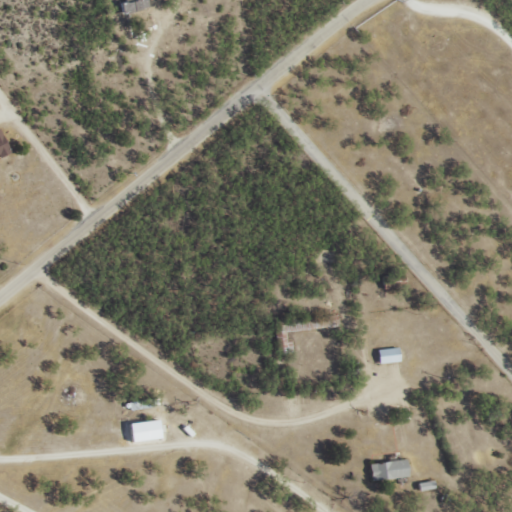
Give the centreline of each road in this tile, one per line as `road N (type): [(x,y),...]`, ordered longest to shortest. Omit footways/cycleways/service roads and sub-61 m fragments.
road 1 (residential): [(0,294),(361,0)]
road 2 (residential): [(254,85),(511,373)]
